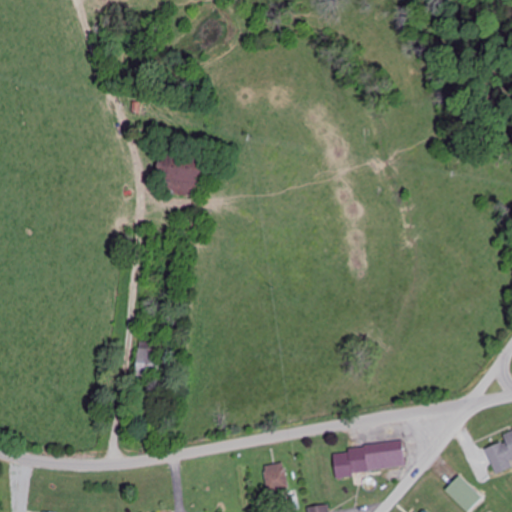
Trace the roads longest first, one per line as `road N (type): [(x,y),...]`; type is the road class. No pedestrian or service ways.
road 1 (residential): [(86,469),(106,260),(110,73),(82,0)]
road 2 (residential): [(468,408),(121,468),(0,457)]
road 3 (residential): [(380,511),(511,349)]
